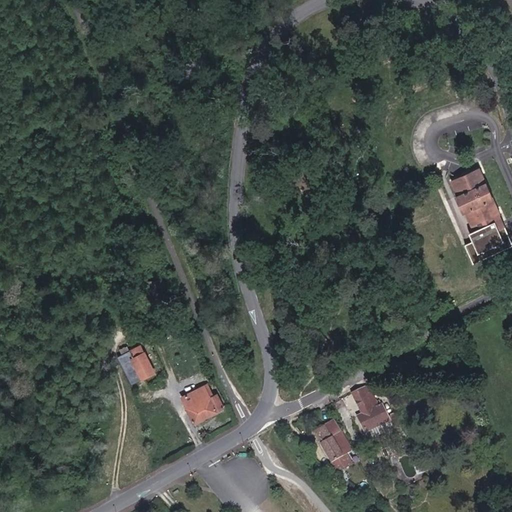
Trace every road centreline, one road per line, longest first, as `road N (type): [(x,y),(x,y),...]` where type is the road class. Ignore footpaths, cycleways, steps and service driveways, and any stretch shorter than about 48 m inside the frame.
road 1 (tertiary): [(262,415),(274,366),(241,242),(250,97),(274,40),(327,0)]
road 2 (unclassified): [(262,415),(369,372),(435,324),(511,288)]
road 3 (tertiary): [(106,511),(251,429),(262,415)]
road 4 (tertiary): [(422,0),(472,31),(511,97)]
